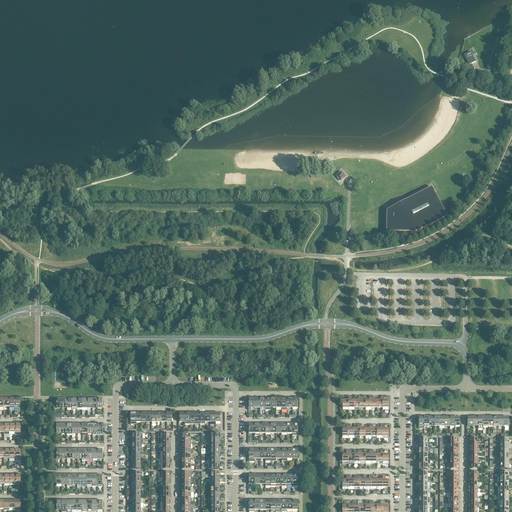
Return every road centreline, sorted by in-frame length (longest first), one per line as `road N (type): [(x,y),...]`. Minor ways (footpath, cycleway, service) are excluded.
road 1 (unknown): [(0,239),(58,272),(120,279),(160,271),(200,286),(288,258),(336,259),(346,267)]
road 2 (unclassified): [(172,339),(261,339),(335,323),(390,340),(462,347)]
road 3 (residential): [(403,511),(403,388),(466,386)]
road 4 (residential): [(113,511),(113,388),(173,387)]
road 5 (residential): [(234,511),(235,393),(173,387)]
road 6 (unclassified): [(0,322),(46,310),(105,338),(172,339)]
road 7 (unknown): [(346,267),(412,267),(481,234),(511,246)]
